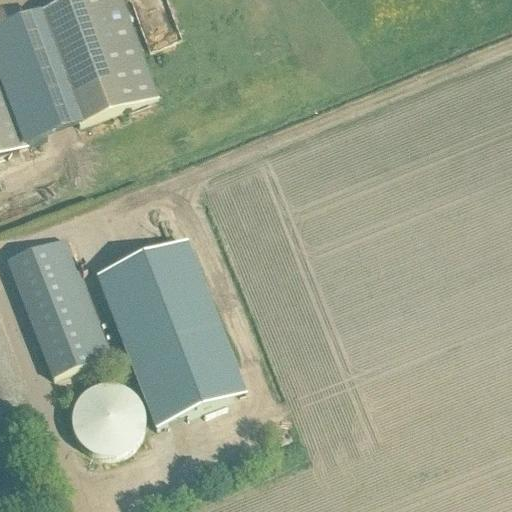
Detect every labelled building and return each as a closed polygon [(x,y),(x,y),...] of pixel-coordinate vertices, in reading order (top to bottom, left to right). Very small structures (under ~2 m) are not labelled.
[(115,0),(94,0),(34,22),(36,29),(75,134),(155,106),(115,0)] [(36,29),(0,41),(0,82),(26,151),(75,134),(36,29)] [(0,161),(26,151),(0,82),(0,161)] [(110,364),(64,246),(7,268),(53,386),(110,364)] [(182,251),(93,286),(153,436),(242,401),(182,251)] [(0,432),(31,420),(0,341),(0,432)] [(136,454),(141,445),(144,435),(144,425),(141,415),(136,406),(128,399),(119,395),(109,393),(98,393),(89,397),(80,403),(74,411),(70,421),(68,431),(70,441),(74,450),(81,458),(89,464),(99,468),(109,468),(119,466),(129,461),(136,454)]
